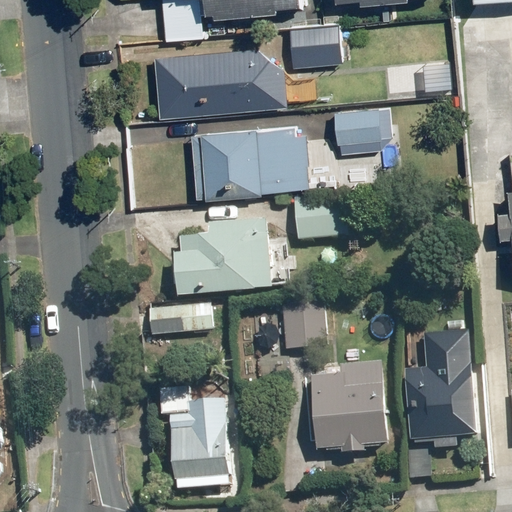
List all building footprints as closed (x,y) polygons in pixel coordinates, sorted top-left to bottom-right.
[(161,0),(165,38),(206,35),(205,13),(308,5),(307,0),(161,0)] [(342,23),(291,26),(293,65),(345,62),(342,23)] [(260,46),(155,55),(160,117),(291,106),(288,67),(260,46)] [(381,106),(335,110),(338,143),(384,139),(381,106)] [(295,124),(192,133),(198,197),(312,187),(307,133),(296,134),(295,124)] [(345,194),(294,198),(298,240),(349,236),(345,194)] [(511,209),(501,211),(504,239),(511,238),(511,209)] [(182,253),(177,254),(180,297),(274,290),(268,217),(210,221),(211,234),(180,237),(182,253)] [(323,300),(281,304),(285,350),(328,346),(323,300)] [(211,303),(149,309),(151,335),(214,329),(211,303)] [(340,374),(312,376),(319,450),(391,444),(384,361),(339,365),(340,374)] [(475,364),(406,370),(412,441),(481,436),(475,364)] [(193,416),(171,418),(177,481),(230,476),(224,400),(192,402),(193,416)] [(0,477),(5,473),(0,467),(0,451),(10,451),(7,420),(0,420),(0,477)]
